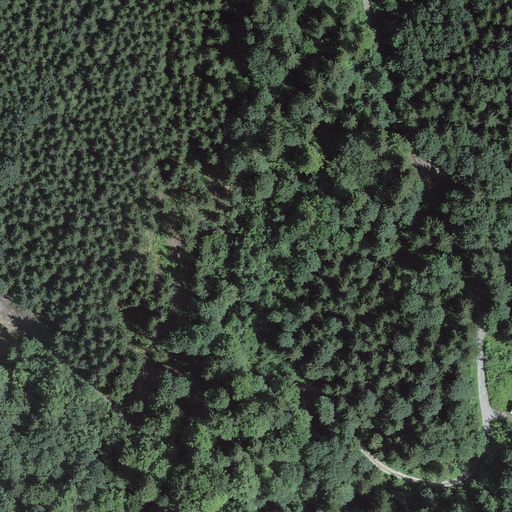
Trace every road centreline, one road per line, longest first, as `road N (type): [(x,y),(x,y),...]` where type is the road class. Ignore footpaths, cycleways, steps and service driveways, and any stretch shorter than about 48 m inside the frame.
road 1 (track): [(479,339),(488,459),(478,480),(443,494),(388,483),(353,446),(329,402),(300,393),(288,401),(298,511)]
road 2 (track): [(364,0),(380,66),(472,289),(479,339)]
road 3 (track): [(0,311),(100,390),(144,438)]
